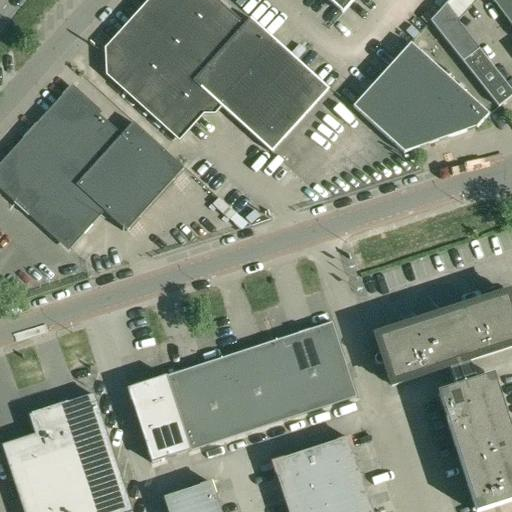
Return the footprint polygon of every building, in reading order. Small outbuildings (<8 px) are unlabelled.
[(272,153),(286,137),(328,90),(298,63),(250,20),(246,25),(216,0),(155,0),(109,51),(110,75),(179,136),(201,111),(213,111),(218,105),(272,153)] [(326,0),(342,14),(354,0),(326,0)] [(511,0),(450,0),(438,14),(430,22),(498,108),(511,96),(511,92),(458,23),(479,0),(491,0),(511,28),(511,0)] [(489,114),(411,45),(410,44),(398,57),(394,61),(379,78),(364,96),(354,106),(353,107),(404,153),(476,128),(489,114)] [(183,169),(182,168),(164,152),(133,124),(121,136),(70,90),(0,167),(0,187),(68,249),(103,210),(127,232),(183,169)] [(392,387),(419,378),(449,368),(470,361),(511,347),(511,302),(509,294),(376,338),(392,387)] [(151,465),(250,432),(355,398),(331,324),(127,391),(151,465)] [(511,498),(511,448),(490,382),(478,386),(470,361),(449,368),(457,392),(442,397),(479,509),(511,498)] [(22,511),(130,511),(93,396),(29,417),(35,437),(2,447),(22,511)] [(310,451),(272,464),(273,465),(285,502),(287,511),(372,511),(367,496),(361,477),(349,440),(349,439),(310,451)] [(220,511),(209,477),(160,493),(166,511),(220,511)]
